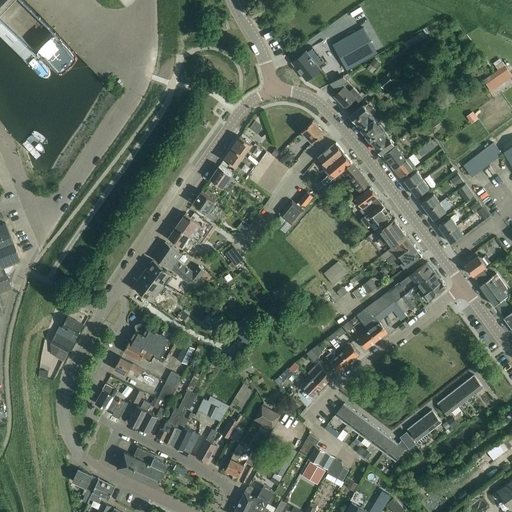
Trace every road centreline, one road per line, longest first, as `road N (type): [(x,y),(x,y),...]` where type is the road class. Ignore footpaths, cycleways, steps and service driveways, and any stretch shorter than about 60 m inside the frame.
road 1 (tertiary): [(272,91),(307,96),(332,115),(463,284)]
road 2 (residential): [(351,461),(307,417),(463,284)]
road 3 (tertiary): [(121,283),(240,111),(272,91)]
road 4 (unclassified): [(57,201),(142,76),(149,0)]
road 5 (tertiary): [(99,468),(72,445),(62,394),(121,283)]
road 6 (residential): [(118,426),(88,403),(119,339),(121,283)]
road 7 (residential): [(224,511),(227,484),(118,426)]
